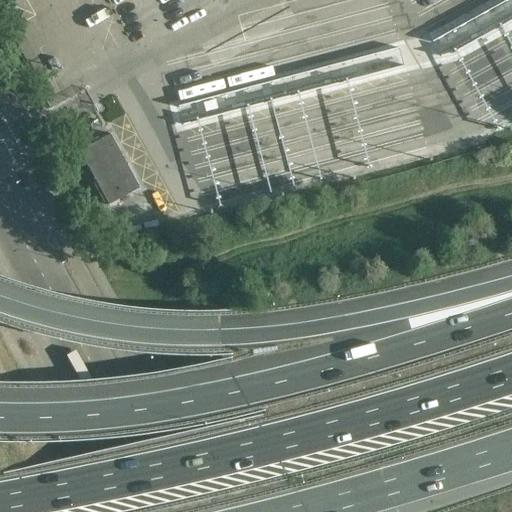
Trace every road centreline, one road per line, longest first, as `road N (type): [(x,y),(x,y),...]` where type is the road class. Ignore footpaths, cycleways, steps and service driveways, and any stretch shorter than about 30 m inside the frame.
road 1 (motorway): [(511,316),(144,414),(0,419)]
road 2 (motorway): [(511,284),(396,314),(219,340),(95,336),(0,310)]
road 3 (motorway): [(511,385),(159,487),(26,511)]
road 4 (unclassified): [(100,74),(127,81),(190,193),(480,117)]
road 5 (tertiary): [(171,511),(0,199)]
road 6 (motorway): [(311,511),(511,451)]
road 7 (unclassified): [(249,0),(100,74)]
road 8 (unclassified): [(412,0),(480,117)]
